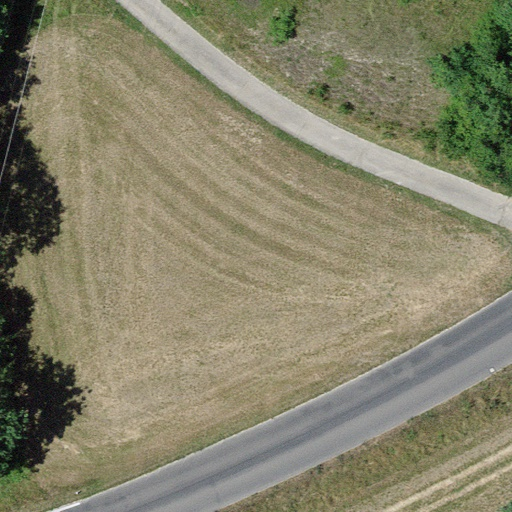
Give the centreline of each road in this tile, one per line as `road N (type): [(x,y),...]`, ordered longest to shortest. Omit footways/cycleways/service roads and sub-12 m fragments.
road 1 (track): [(511,213),(335,141),(268,104),(138,0)]
road 2 (tertiary): [(132,511),(308,435),(511,326)]
